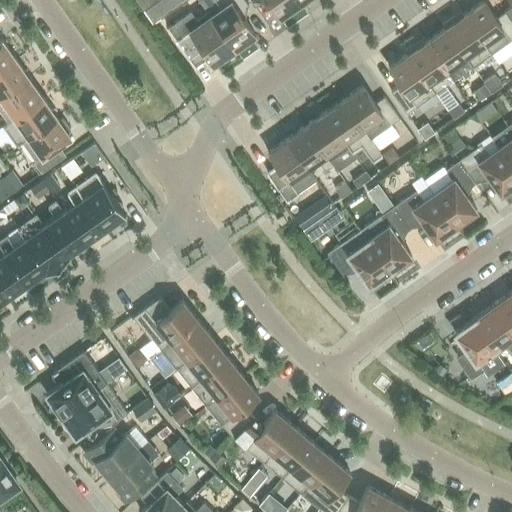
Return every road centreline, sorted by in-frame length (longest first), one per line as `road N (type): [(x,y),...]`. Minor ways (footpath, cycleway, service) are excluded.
road 1 (residential): [(182,182),(221,114),(384,0)]
road 2 (residential): [(511,236),(325,376)]
road 3 (unclassified): [(0,358),(147,254),(183,216)]
road 4 (residential): [(182,182),(152,156),(41,0)]
road 5 (residential): [(511,495),(401,437),(325,376)]
road 6 (residential): [(325,376),(183,216)]
road 7 (residential): [(83,511),(0,403)]
